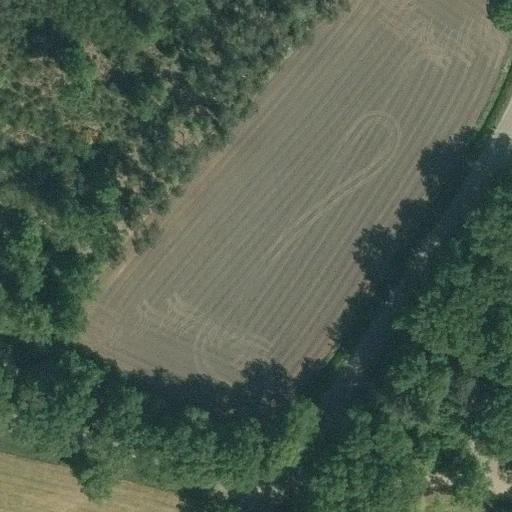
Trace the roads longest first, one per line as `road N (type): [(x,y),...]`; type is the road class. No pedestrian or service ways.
road 1 (unclassified): [(272,495),(511,119)]
road 2 (unclassified): [(272,495),(202,468),(0,421)]
